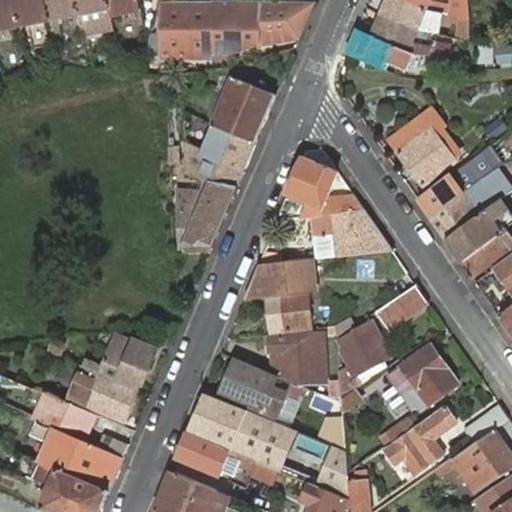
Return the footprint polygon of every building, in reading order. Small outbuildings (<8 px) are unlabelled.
[(0,0),(0,29),(15,26),(22,25),(17,0),(0,0)] [(46,20),(51,19),(47,0),(17,0),(22,25),(29,24),(34,23),(46,20)] [(47,0),(51,19),(56,41),(64,39),(60,17),(75,14),(77,25),(83,24),(81,13),(78,0),(47,0)] [(92,27),(106,24),(103,9),(110,7),(108,0),(78,0),(81,13),(89,12),(92,27)] [(108,0),(110,7),(111,15),(142,9),(139,0),(108,0)] [(404,0),(388,0),(382,16),(418,30),(432,33),(437,34),(446,13),(437,12),(435,11),(426,9),(404,0)] [(404,0),(426,9),(430,0),(404,0)] [(435,11),(437,12),(440,4),(430,0),(426,9),(435,11)] [(454,0),(453,15),(469,18),(468,0),(454,0)] [(298,40),(299,41),(316,2),(289,2),(262,1),(230,1),(213,1),(213,2),(201,2),(170,1),(162,1),(163,30),(158,29),(158,32),(152,31),(149,44),(147,54),(150,54),(164,55),(164,57),(170,57),(214,57),(214,55),(238,55),(259,51),(259,44),(299,38),(298,40)] [(106,24),(113,23),(111,15),(110,7),(103,9),(106,24)] [(84,29),(92,27),(89,12),(81,13),(83,24),(84,29)] [(449,36),(469,40),(469,18),(453,15),(449,36)] [(442,59),(447,36),(437,34),(432,33),(418,30),(382,16),(375,36),(408,52),(415,53),(431,56),(442,59)] [(48,28),(46,20),(34,23),(35,31),(48,28)] [(87,59),(88,67),(98,68),(92,27),(84,29),(87,59)] [(408,52),(375,36),(359,28),(349,52),(383,66),(387,54),(411,64),(415,53),(408,52)] [(19,45),(26,44),(24,31),(16,32),(19,45)] [(511,46),(497,48),(500,64),(511,62),(511,46)] [(170,67),(170,57),(164,57),(164,55),(150,54),(150,61),(156,60),(155,66),(170,67)] [(237,77),(215,126),(256,144),(277,94),(237,77)] [(390,140),(425,187),(458,162),(439,135),(450,127),(436,106),(390,140)] [(487,130),(496,142),(511,130),(504,119),(487,130)] [(192,158),(187,156),(188,171),(208,176),(240,184),(256,144),(215,126),(204,151),(196,149),(192,158)] [(478,156),(419,199),(432,217),(488,177),(492,173),(478,156)] [(340,172),(304,158),(279,219),(307,216),(313,203),(325,207),(340,172)] [(182,241),(216,241),(240,184),(208,176),(204,189),(202,196),(181,194),(182,241)] [(488,177),(432,217),(448,240),(487,210),(503,197),(488,177)] [(181,187),(181,194),(202,196),(204,189),(181,187)] [(487,210),(497,224),(511,213),(511,208),(503,197),(487,210)] [(313,203),(307,216),(313,216),(321,215),(325,207),(313,203)] [(487,210),(448,240),(473,275),(511,246),(511,233),(506,224),(500,228),(497,224),(487,210)] [(321,215),(313,216),(316,237),(338,235),(341,257),(395,251),(367,211),(321,215)] [(511,290),(511,256),(495,268),(511,290)] [(314,260),(259,266),(247,297),(268,294),(273,334),(315,329),(311,291),(317,291),(314,260)] [(428,298),(417,282),(386,301),(397,317),(428,298)] [(386,301),(376,307),(387,324),(397,317),(386,301)] [(511,306),(500,315),(511,332),(511,306)] [(358,376),(393,360),(375,323),(340,342),(358,376)] [(270,337),(270,352),(278,352),(279,374),(302,383),(326,382),(325,332),(299,333),(270,337)] [(94,368),(139,388),(153,354),(156,350),(120,334),(117,339),(107,362),(89,355),(85,365),(94,368)] [(55,339),(50,350),(65,356),(70,344),(55,339)] [(390,376),(415,411),(420,408),(422,411),(458,385),(432,348),(390,376)] [(291,384),(236,361),(223,393),(286,419),(289,410),(282,407),(291,384)] [(94,368),(85,365),(70,401),(123,422),(139,388),(94,368)] [(70,401),(0,372),(0,396),(39,413),(37,420),(59,430),(125,457),(137,428),(123,422),(70,401)] [(349,372),(339,376),(341,400),(356,390),(349,372)] [(350,500),(353,502),(350,483),(347,452),(207,394),(190,433),(259,462),(281,471),(312,484),(350,500)] [(477,442),(511,418),(502,405),(468,429),(477,442)] [(410,458),(419,470),(445,452),(437,440),(459,424),(448,410),(389,452),(398,466),(410,458)] [(387,433),(393,442),(417,425),(411,416),(387,433)] [(112,488),(125,457),(59,430),(53,444),(57,446),(49,466),(73,476),(75,473),(112,488)] [(454,459),(440,468),(445,476),(459,468),(478,494),(511,471),(511,451),(499,432),(456,462),(454,459)] [(259,462),(190,433),(181,457),(223,475),(225,471),(229,462),(241,467),(254,473),(259,462)] [(237,475),(241,467),(229,462),(225,471),(237,475)] [(281,471),(259,462),(254,473),(253,477),(275,486),(281,471)] [(49,466),(44,464),(36,483),(52,490),(44,511),(45,511),(101,511),(110,492),(73,476),(49,466)] [(179,475),(174,472),(171,480),(176,482),(179,475)] [(176,482),(171,480),(157,511),(222,511),(225,506),(229,496),(179,475),(176,482)] [(511,511),(511,477),(478,501),(486,511),(511,511)] [(353,502),(353,511),(372,511),(371,481),(350,483),(353,502)] [(308,511),(345,511),(350,500),(312,484),(305,503),(311,506),(308,511)]
